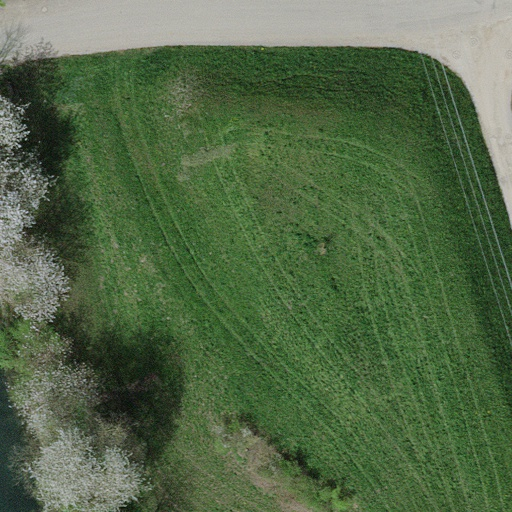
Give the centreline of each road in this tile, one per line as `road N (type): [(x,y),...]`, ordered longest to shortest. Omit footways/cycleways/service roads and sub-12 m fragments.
road 1 (unclassified): [(0,39),(69,27),(400,22),(511,5)]
road 2 (track): [(461,0),(511,161)]
